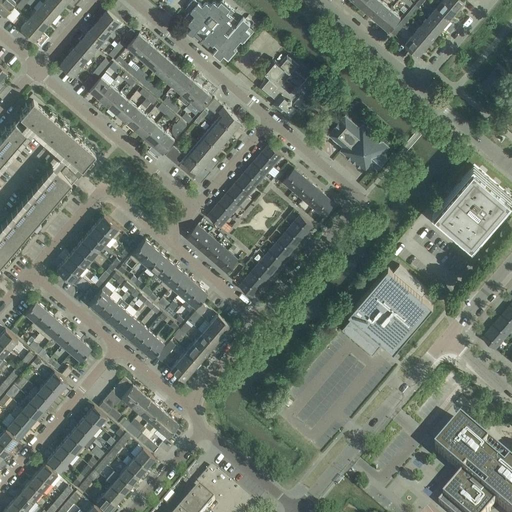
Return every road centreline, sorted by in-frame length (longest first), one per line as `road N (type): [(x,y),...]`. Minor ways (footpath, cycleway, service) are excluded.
road 1 (residential): [(261,320),(358,201),(269,120)]
road 2 (residential): [(298,509),(445,337)]
road 3 (residential): [(195,207),(36,69)]
road 4 (residential): [(269,120),(129,0)]
road 5 (residential): [(0,486),(118,348)]
road 6 (residential): [(417,86),(316,0)]
road 7 (residential): [(511,167),(417,86)]
road 8 (residential): [(298,509),(200,433)]
road 9 (residential): [(261,320),(167,240)]
